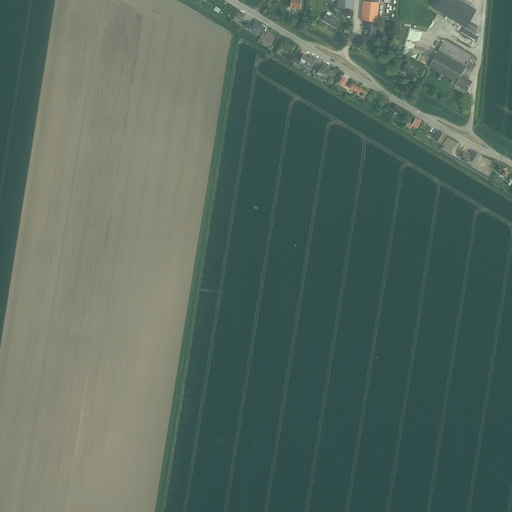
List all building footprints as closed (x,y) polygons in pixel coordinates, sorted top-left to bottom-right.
[(291,0),(290,7),(300,9),(301,0),(291,0)] [(352,9),(353,0),(338,0),(337,8),(352,9)] [(361,20),(369,21),(368,24),(365,24),(364,36),(375,37),(377,25),(377,22),(377,19),(388,20),(388,17),(378,16),(379,2),(379,0),(369,0),(369,1),(363,1),(361,20)] [(435,0),(431,7),(466,27),(469,21),(476,10),(459,0),(435,0)] [(236,16),(242,20),(245,15),(239,11),(236,16)] [(333,27),(337,20),(326,13),(322,20),(333,27)] [(247,28),(250,30),(260,36),(264,29),(265,28),(265,27),(261,25),(261,26),(259,25),(259,24),(255,21),(254,25),(250,23),(249,24),(249,25),(247,28)] [(469,21),(466,27),(475,32),(478,27),(469,21)] [(261,36),(259,39),(262,40),(262,39),(271,44),(272,42),(275,37),(267,33),(266,33),(264,32),(261,36)] [(452,80),(451,82),(466,91),(472,81),(461,74),(465,67),(473,71),(476,66),(473,64),(477,58),(445,39),(429,67),(439,73),(437,78),(440,79),(443,75),(452,80)] [(297,55),(293,62),(303,68),(305,65),(309,58),(303,54),(301,58),(297,55)] [(303,68),(307,70),(309,71),(310,68),(312,66),(315,61),(309,58),(305,65),(303,68)] [(403,71),(413,77),(418,68),(408,62),(403,71)] [(317,73),(323,77),(323,76),(326,78),(330,71),(322,65),(319,70),(317,73)] [(342,78),(339,82),(338,84),(343,87),(347,81),(342,78)] [(361,94),(360,95),(364,98),(367,93),(365,91),(353,84),(350,83),(348,87),(350,88),(361,94)] [(386,109),(385,109),(386,110),(388,111),(388,112),(393,115),(394,114),(395,115),(397,113),(399,114),(402,109),(398,106),(393,104),(392,106),(388,104),(386,109)] [(409,129),(412,131),(414,127),(417,128),(421,120),(416,118),(413,123),(409,121),(406,127),(410,129),(409,129)] [(445,135),(439,131),(438,134),(436,133),(435,135),(435,136),(436,136),(435,139),(441,143),(445,135)] [(475,164),(480,155),(474,152),(471,156),(464,152),(460,159),(467,163),(469,160),(475,164)]
